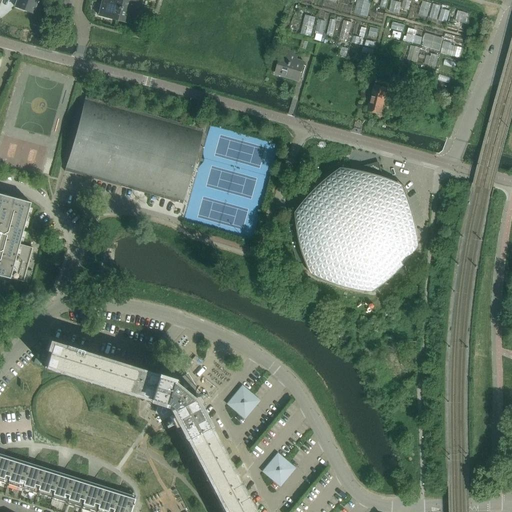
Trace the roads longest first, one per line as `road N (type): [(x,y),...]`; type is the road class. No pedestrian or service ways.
road 1 (residential): [(62,306),(161,315),(258,356),(294,392),(364,501),(406,508),(511,500)]
road 2 (unclassified): [(449,165),(0,42)]
road 3 (residential): [(62,306),(85,229),(99,212),(135,211),(179,226)]
road 4 (unclassified): [(449,165),(511,12)]
